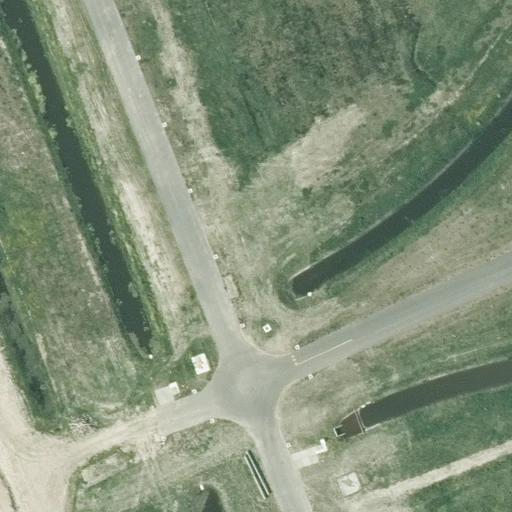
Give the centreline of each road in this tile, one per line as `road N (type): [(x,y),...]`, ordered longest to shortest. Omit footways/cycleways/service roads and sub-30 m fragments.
road 1 (unclassified): [(247,388),(96,0)]
road 2 (tertiary): [(511,266),(247,388)]
road 3 (unclassified): [(247,388),(19,477)]
road 4 (unclassified): [(295,511),(247,388)]
